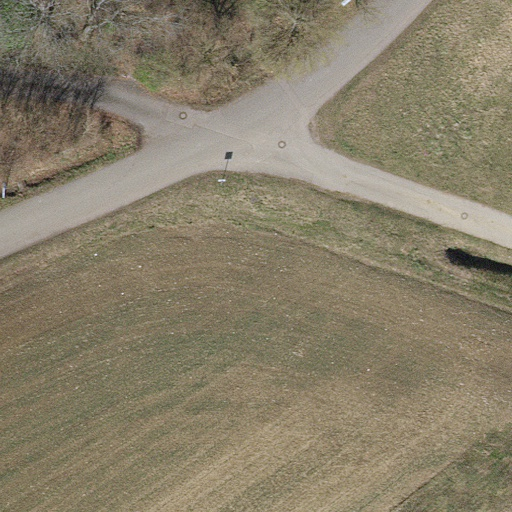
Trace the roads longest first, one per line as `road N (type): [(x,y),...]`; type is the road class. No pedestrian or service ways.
road 1 (residential): [(0,224),(258,135)]
road 2 (track): [(258,135),(511,233)]
road 3 (residential): [(0,89),(258,135)]
road 4 (residential): [(258,135),(392,0)]
